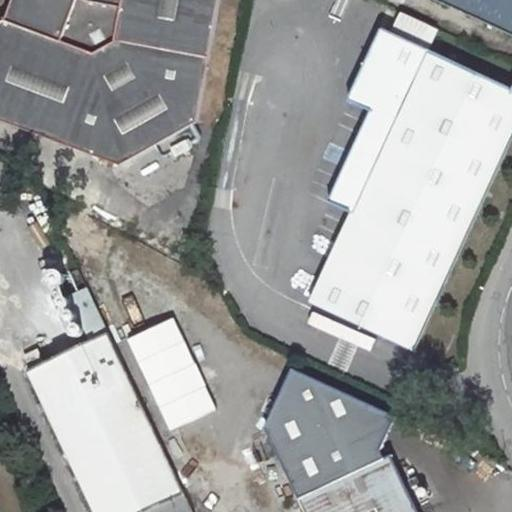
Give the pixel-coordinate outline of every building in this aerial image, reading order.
[(198,121),(200,109),(221,0),(15,0),(7,25),(0,28),(0,125),(60,147),(116,167),(198,121)] [(511,0),(472,0),(511,18),(511,0)] [(390,10),(386,20),(429,37),(433,26),(390,10)] [(511,77),(397,25),(364,92),(388,104),(345,197),(366,207),(326,295),(431,345),(511,170),(511,77)] [(193,511),(109,333),(30,371),(96,511),(193,511)] [(415,511),(389,458),(385,461),(381,452),(396,419),(292,372),(265,431),(302,511),(415,511)]
